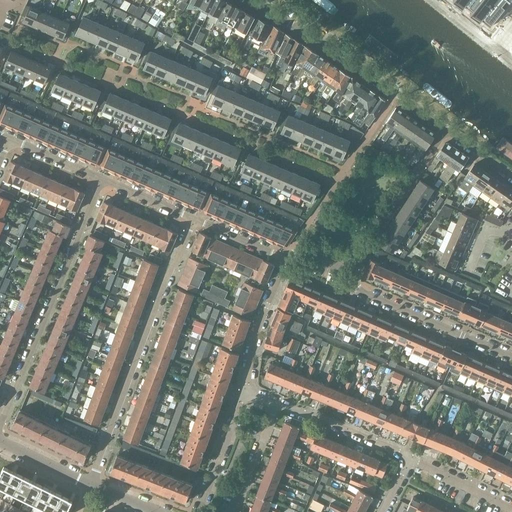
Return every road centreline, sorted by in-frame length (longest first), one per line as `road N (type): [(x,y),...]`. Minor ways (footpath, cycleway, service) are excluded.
road 1 (residential): [(89,484),(193,219)]
road 2 (residential): [(101,178),(0,423)]
road 3 (residential): [(246,0),(445,132)]
road 4 (residential): [(511,357),(357,290),(353,274)]
road 5 (residential): [(353,274),(445,132)]
road 6 (residential): [(411,459),(276,404)]
road 7 (residential): [(246,392),(259,322),(286,260)]
road 8 (residential): [(246,392),(198,511)]
